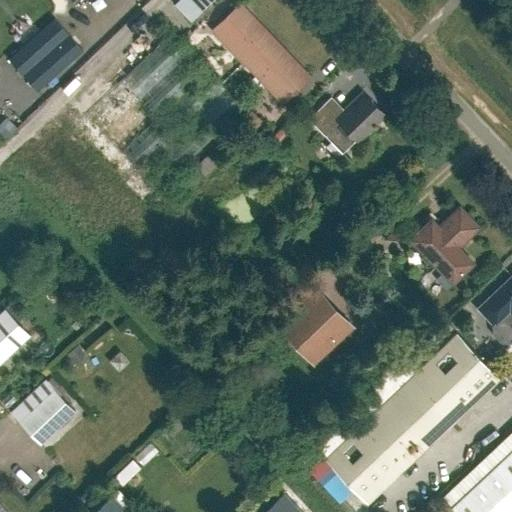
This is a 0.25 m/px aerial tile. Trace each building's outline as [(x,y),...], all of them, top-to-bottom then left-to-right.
[(214,29),(281,101),(306,77),(239,5),(214,29)] [(54,17),(8,58),(36,90),(82,49),(54,17)] [(309,119),(342,152),(355,139),(358,141),(384,115),(360,91),(338,114),(325,102),(309,119)] [(231,131),(195,165),(205,176),(240,141),(231,131)] [(456,245),(477,226),(459,207),(438,226),(430,218),(410,238),(451,281),(472,262),(456,245)] [(417,224),(408,215),(385,238),(402,238),(417,224)] [(511,276),(480,307),(494,322),(491,325),(492,334),(499,342),(508,343),(511,341),(511,276)] [(350,325),(315,288),(278,323),(313,360),(350,325)] [(0,360),(31,332),(6,306),(0,310),(0,360)] [(498,378),(456,332),(324,457),(366,502),(498,378)] [(75,363),(85,354),(77,344),(67,353),(75,363)] [(41,441),(76,408),(55,386),(20,419),(41,441)] [(175,433),(206,431),(205,413),(174,414),(175,433)] [(53,453),(77,429),(68,420),(44,444),(53,453)] [(511,511),(511,448),(451,505),(457,511),(511,511)] [(121,483),(139,466),(131,458),(113,475),(121,483)] [(90,511),(129,511),(124,507),(129,503),(116,488),(90,511)] [(303,511),(282,490),(258,511),(303,511)] [(0,511),(10,511),(0,500),(0,511)]
